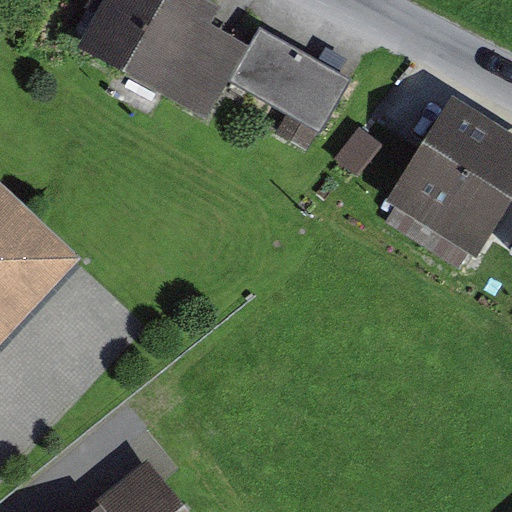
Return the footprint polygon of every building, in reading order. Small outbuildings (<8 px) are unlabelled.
[(222,4),(215,0),(91,0),(90,2),(102,10),(83,45),(209,120),(234,77),(253,45),(215,21),(222,4)] [(234,77),(328,132),(360,78),(266,23),(253,45),(234,77)] [(511,208),(511,129),(458,96),(394,199),(482,253),(511,208)] [(389,146),(366,126),(344,151),(368,172),(389,146)] [(0,351),(87,257),(0,178),(0,351)] [(194,511),(155,466),(100,511),(194,511)]
